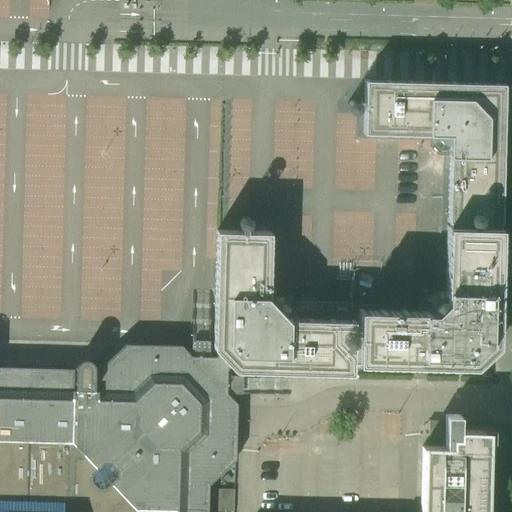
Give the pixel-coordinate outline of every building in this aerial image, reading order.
[(94,46),(94,70),(137,71),(137,47),(94,46)] [(219,71),(219,48),(198,47),(197,70),(219,71)] [(228,72),(252,72),(252,52),(228,52),(228,72)] [(447,222),(449,222),(499,223),(501,223),(504,99),(493,98),(489,93),(489,83),(364,80),(363,133),(432,135),(431,145),(439,153),(449,153),(447,222)] [(354,323),(353,361),(357,361),(357,364),(475,367),(498,345),(501,227),(499,227),(499,223),(449,222),(449,226),(447,226),(445,291),(434,291),(425,300),(425,311),(358,310),(358,323),(354,323)] [(353,361),(354,323),(354,320),(288,318),(286,317),(289,314),(290,304),(283,297),(274,297),(270,300),(269,298),(270,232),(216,231),(213,349),(219,353),(234,369),(235,371),(353,374),(353,361)] [(0,511),(208,511),(209,485),(236,460),(236,420),(237,405),(237,403),(230,395),(232,393),(290,395),(291,377),(231,375),(231,369),(234,369),(219,353),(216,357),(209,357),(209,346),(191,345),(191,349),(187,353),(181,346),(125,344),(98,369),(95,368),(92,364),(89,361),(84,359),(80,361),(77,364),(75,368),(53,367),(0,365),(0,511)] [(488,511),(490,442),(489,442),(489,431),(460,430),(460,422),(460,415),(445,415),(444,446),(423,446),(420,511),(488,511)]
